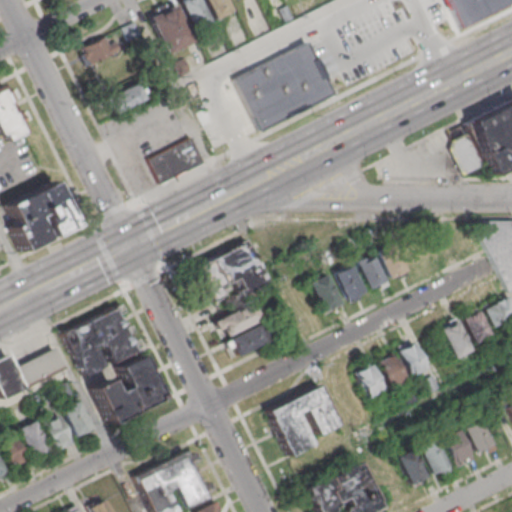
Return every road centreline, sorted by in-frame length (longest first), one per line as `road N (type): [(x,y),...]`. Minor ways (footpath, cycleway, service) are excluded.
road 1 (residential): [(264,511),(6,0)]
road 2 (residential): [(487,265),(0,509)]
road 3 (trunk): [(511,53),(188,217)]
road 4 (residential): [(229,196),(382,199)]
road 5 (residential): [(511,198),(382,199)]
